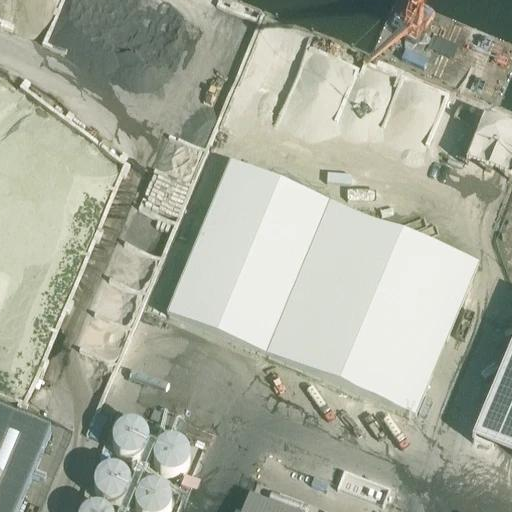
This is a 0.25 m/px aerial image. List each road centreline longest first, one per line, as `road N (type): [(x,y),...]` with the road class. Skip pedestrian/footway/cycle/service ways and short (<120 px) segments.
road 1 (unknown): [(444,491),(451,405),(492,270),(492,234),(462,202),(287,131)]
road 2 (unknown): [(115,365),(175,138),(116,91),(11,47)]
road 3 (unknown): [(444,491),(246,416)]
road 4 (unknown): [(59,511),(115,365)]
road 5 (unknown): [(246,416),(115,365)]
